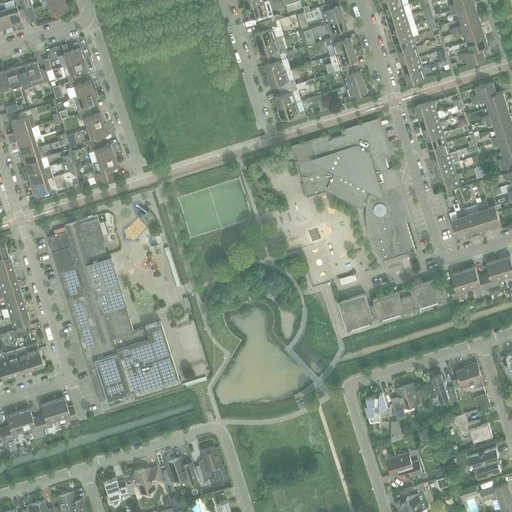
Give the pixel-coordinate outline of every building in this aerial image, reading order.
[(65,0),(59,0),(48,4),(51,14),(68,9),(65,0)] [(266,0),(263,1),(245,7),(249,17),(255,15),(257,21),(273,16),(268,0),(266,0)] [(381,0),(385,11),(403,5),(409,3),(408,0),(381,0)] [(429,2),(427,0),(419,0),(422,10),(431,8),(429,2)] [(449,5),(451,10),(475,2),(474,0),(454,0),(455,3),(449,5)] [(4,2),(0,2),(0,25),(1,28),(11,24),(6,8),(4,2)] [(322,11),(325,22),(343,16),(340,6),(333,8),(332,2),(320,6),(322,11)] [(458,12),(460,18),(478,13),(475,2),(451,10),(452,14),(458,12)] [(16,5),(6,8),(11,24),(22,21),(16,5)] [(385,11),(388,21),(406,15),(403,5),(385,11)] [(27,9),(30,21),(36,19),(32,8),(27,9)] [(456,27),(457,31),(482,24),(478,13),(460,18),(462,25),(456,27)] [(388,21),(392,31),(410,26),(406,15),(388,21)] [(329,33),(330,38),(342,34),(340,29),(346,27),(343,16),(325,22),(329,33)] [(254,33),(257,43),(275,38),(272,27),(277,26),(275,20),(258,25),(260,31),(254,33)] [(465,34),(467,40),(485,35),(482,24),(457,31),(459,36),(465,34)] [(392,31),(395,42),(413,36),(410,26),(392,31)] [(332,43),(335,54),(353,48),(350,37),(343,39),(342,34),(330,38),(325,40),(326,45),(332,43)] [(458,54),(458,55),(489,45),(485,35),(467,40),(469,47),(463,49),(464,52),(458,54)] [(395,42),(398,52),(416,46),(413,36),(395,42)] [(268,57),(285,52),(286,52),(284,46),(278,48),(275,38),(257,43),(260,54),(267,52),(268,57)] [(457,63),(453,44),(447,46),(451,65),(457,63)] [(489,45),(458,55),(459,59),(466,57),(468,64),(486,59),(482,48),(489,46),(489,45)] [(398,52),(402,62),(420,56),(416,46),(398,52)] [(64,53),(67,64),(84,59),(80,48),(64,53)] [(335,71),(340,70),(352,66),(350,61),(356,59),(353,48),(335,54),(330,55),(335,71)] [(267,75),(290,68),(285,52),(268,57),(270,63),(264,65),(267,75)] [(49,56),(52,66),(57,64),(53,55),(49,56)] [(402,62),(405,72),(423,67),(420,56),(402,62)] [(43,59),(46,68),(46,71),(52,69),(48,57),(43,59)] [(66,76),(68,81),(80,78),(78,72),(87,70),(84,59),(67,64),(70,74),(66,76)] [(37,60),(26,64),(31,80),(33,85),(43,81),(44,82),(50,80),(46,71),(46,68),(40,70),(37,60)] [(329,63),(322,64),(324,73),(331,72),(329,63)] [(26,64),(16,67),(21,83),(31,80),(26,64)] [(340,70),(346,86),(363,80),(360,69),(353,71),(352,66),(340,70)] [(16,67),(6,70),(11,87),(21,83),(16,67)] [(423,67),(405,72),(408,83),(426,77),(423,67)] [(277,84),(279,89),(296,84),(291,68),(290,68),(267,75),(271,86),(277,84)] [(0,90),(11,87),(6,70),(0,72),(0,90)] [(74,86),(77,96),(94,91),(90,80),(81,83),(80,78),(68,81),(70,87),(74,86)] [(363,80),(346,86),(349,96),(343,98),(345,103),(362,98),(360,93),(367,91),(363,80)] [(274,96),(277,107),(301,100),(298,90),(307,87),(305,81),(296,84),(279,89),(280,94),(274,96)] [(471,96),(472,100),(503,91),(503,90),(496,92),(493,81),(475,87),(477,94),(471,96)] [(73,97),(78,113),(90,110),(88,104),(97,102),(94,91),(77,96),(73,97)] [(486,101),(488,107),(506,102),(503,91),(472,100),(473,101),(479,99),(480,103),(486,101)] [(301,100),(277,107),(281,118),(287,116),(289,121),(306,116),(301,100)] [(415,106),(419,117),(437,111),(433,100),(415,106)] [(484,116),(486,120),(510,113),(506,102),(488,107),(491,114),(484,116)] [(18,109),(16,103),(5,107),(7,113),(18,109)] [(14,132),(31,126),(36,125),(31,108),(19,112),(21,118),(11,121),(14,132)] [(84,118),(88,128),(104,123),(101,112),(91,115),(90,110),(78,113),(80,119),(84,118)] [(419,117),(422,127),(440,121),(437,111),(419,117)] [(493,123),(495,129),(511,123),(511,119),(510,113),(486,120),(487,125),(493,123)] [(376,121),(344,131),(345,134),(330,139),(329,136),(295,147),(299,159),(295,160),(300,175),(302,176),(304,181),(302,182),(307,196),(330,189),(330,188),(361,203),(367,206),(366,207),(366,208),(366,217),(367,224),(368,230),(369,235),(372,240),(376,238),(383,260),(415,250),(405,219),(407,218),(391,169),(388,170),(383,154),(386,153),(376,121)] [(422,127),(425,137),(443,132),(440,121),(422,127)] [(87,140),(88,145),(100,142),(98,136),(107,134),(104,123),(88,128),(91,138),(87,140)] [(491,138),(493,142),(511,135),(511,123),(495,129),(497,136),(491,138)] [(14,132),(18,142),(34,137),(31,126),(14,132)] [(68,130),(72,140),(76,138),(72,128),(68,130)] [(80,132),(81,138),(90,136),(88,130),(80,132)] [(425,137),(429,148),(447,142),(443,132),(425,137)] [(500,144),(502,151),(511,147),(511,135),(493,142),(494,146),(500,144)] [(18,142),(21,152),(37,147),(34,137),(18,142)] [(94,150),(98,160),(114,155),(111,144),(102,147),(100,142),(88,145),(90,151),(94,150)] [(450,152),(447,142),(429,148),(432,158),(450,152)] [(24,163),(41,157),(46,156),(43,145),(37,147),(21,152),(24,163)] [(511,147),(502,151),(504,157),(498,159),(501,170),(511,166),(511,160),(511,147)] [(457,150),(450,152),(432,158),(435,168),(453,163),(460,160),(457,150)] [(114,155),(98,160),(91,162),(95,172),(93,173),(97,182),(111,177),(108,168),(118,166),(114,155)] [(24,163),(28,173),(44,168),(41,157),(24,163)] [(456,173),(453,163),(435,168),(438,179),(456,173)] [(31,183),(47,178),(53,176),(50,166),(44,168),(28,173),(31,183)] [(510,176),(511,181),(511,170),(502,174),(504,178),(510,176)] [(456,173),(438,179),(442,189),(460,184),(456,173)] [(47,178),(31,183),(34,194),(51,189),(47,178)] [(487,201),(482,202),(490,226),(501,223),(496,205),(489,207),(487,201)] [(480,210),(473,212),(479,230),(490,226),(482,202),(478,203),(480,210)] [(465,208),(460,209),(468,233),(479,230),(473,212),(467,214),(465,208)] [(468,233),(460,209),(456,210),(458,217),(451,219),(457,237),(468,233)] [(97,213),(78,219),(64,224),(66,230),(48,236),(52,251),(53,251),(59,271),(81,340),(83,340),(86,350),(84,351),(99,400),(106,398),(107,399),(131,392),(130,389),(132,389),(134,395),(180,381),(161,321),(145,326),(145,327),(134,331),(112,261),(110,254),(107,255),(103,242),(106,242),(97,213)] [(0,244),(0,255),(8,253),(5,243),(0,244)] [(0,255),(0,266),(12,263),(8,253),(0,255)] [(511,260),(510,255),(498,259),(504,277),(511,275),(511,277),(511,260)] [(490,273),(484,275),(488,287),(499,284),(497,279),(504,277),(498,259),(487,263),(490,273)] [(0,266),(0,276),(15,272),(12,263),(0,266)] [(476,266),(464,270),(469,288),(476,286),(478,291),(488,287),(484,275),(479,277),(476,266)] [(469,288),(464,270),(452,274),(455,284),(449,286),(453,298),(464,295),(462,290),(469,288)] [(0,276),(0,284),(1,287),(18,282),(15,272),(0,276)] [(339,279),(341,284),(357,279),(355,274),(339,279)] [(365,293),(339,301),(348,328),(352,327),(370,321),(370,322),(383,317),(401,311),(401,312),(402,311),(403,316),(421,311),(420,306),(449,297),(444,282),(438,284),(436,279),(410,287),(411,288),(399,292),(399,291),(373,299),(375,305),(369,307),(365,293)] [(1,287),(4,297),(21,292),(18,282),(1,287)] [(4,297),(7,307),(24,301),(21,292),(4,297)] [(7,307),(10,316),(27,311),(24,301),(7,307)] [(27,311),(10,316),(13,327),(30,321),(27,311)] [(37,343),(26,346),(33,368),(44,364),(41,356),(42,356),(41,350),(39,350),(37,343)] [(26,346),(16,349),(23,371),(33,368),(26,346)] [(6,353),(7,358),(13,374),(23,371),(16,349),(6,353)] [(7,358),(0,359),(0,370),(2,378),(13,374),(7,358)] [(476,387),(484,384),(483,380),(477,362),(469,365),(470,367),(458,371),(459,375),(458,376),(459,378),(460,377),(463,386),(475,382),(476,387)] [(433,378),(426,381),(429,391),(430,391),(430,401),(437,401),(436,391),(437,391),(441,402),(450,399),(450,400),(459,400),(455,386),(444,387),(444,385),(445,385),(446,384),(447,383),(447,382),(446,381),(445,380),(443,380),(442,374),(433,377),(433,378)] [(393,403),(398,419),(406,416),(404,407),(420,402),(414,383),(397,388),(401,401),(393,403)] [(368,405),(364,406),(368,416),(369,416),(370,422),(380,422),(380,410),(388,408),(383,392),(380,393),(380,396),(375,396),(366,399),(368,405)] [(487,393),(486,393),(475,397),(478,408),(491,404),(487,393)] [(65,397),(53,400),(58,418),(65,416),(67,421),(77,417),(73,405),(68,407),(65,397)] [(44,415),(38,416),(42,429),(53,425),(51,421),(58,418),(53,400),(41,404),(44,415)] [(30,408),(18,411),(24,429),(31,427),(32,432),(42,429),(38,416),(33,418),(30,408)] [(9,426),(4,427),(8,440),(18,436),(17,432),(24,429),(18,411),(6,415),(9,426)] [(469,422),(466,412),(452,416),(456,426),(459,425),(462,434),(471,432),(474,441),(493,435),(489,422),(478,425),(477,420),(469,422)] [(393,441),(391,442),(404,438),(398,420),(391,422),(391,436),(392,436),(393,441)] [(198,462),(204,479),(213,477),(210,468),(220,465),(214,446),(201,450),(204,461),(198,462)] [(476,470),(478,478),(489,474),(490,474),(492,470),(496,472),(502,470),(499,462),(501,462),(500,458),(498,459),(497,455),(499,454),(497,447),(485,450),(484,450),(482,454),(478,452),(468,456),(470,461),(478,466),(476,470)] [(402,478),(402,479),(423,472),(419,460),(412,462),(409,452),(387,459),(392,474),(400,472),(402,473),(403,472),(405,477),(402,478)] [(180,477),(183,485),(198,480),(194,468),(185,470),(181,456),(166,461),(172,480),(180,477)] [(448,462),(440,465),(443,473),(450,470),(448,462)] [(134,471),(141,492),(155,488),(154,484),(162,481),(158,466),(145,471),(144,468),(134,471)] [(103,481),(109,500),(113,499),(117,501),(119,497),(129,494),(125,480),(118,482),(116,477),(103,481)] [(426,490),(424,482),(403,489),(405,497),(407,496),(408,501),(402,504),(404,511),(416,511),(416,510),(429,506),(424,491),(426,490)] [(496,485),(480,490),(483,500),(498,495),(503,511),(511,507),(511,495),(508,483),(496,486),(496,485)] [(71,511),(73,511),(86,511),(82,498),(75,500),(72,491),(58,495),(63,511),(71,511)] [(473,498),(476,511),(477,511),(485,510),(481,496),(473,498)] [(54,511),(54,510),(48,511),(47,511),(44,500),(27,505),(29,511),(54,511)] [(231,511),(227,500),(216,503),(219,511),(231,511)]
